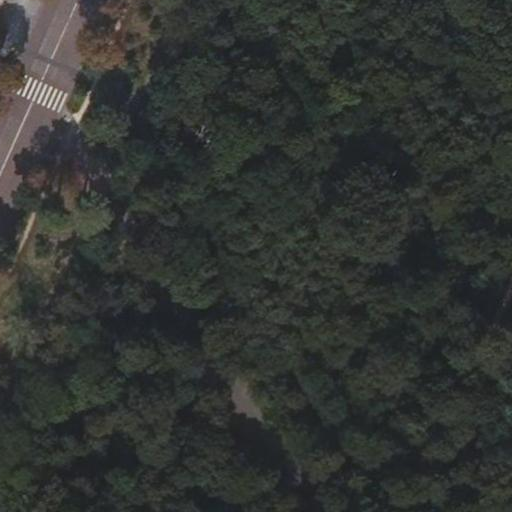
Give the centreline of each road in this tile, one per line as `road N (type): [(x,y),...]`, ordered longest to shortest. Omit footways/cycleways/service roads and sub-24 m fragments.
road 1 (track): [(511,289),(492,340),(458,511)]
road 2 (secondary): [(0,164),(73,0)]
